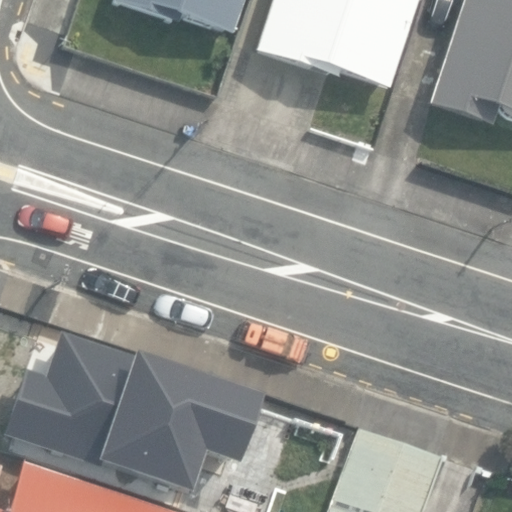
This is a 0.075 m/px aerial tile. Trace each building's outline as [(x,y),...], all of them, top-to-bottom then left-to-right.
[(157,15),(228,38),(240,0),(112,0),(110,7),(155,21),(157,15)] [(294,123),(368,148),(415,0),(267,0),(249,56),(310,76),(294,123)] [(493,114),(511,120),(511,0),(461,0),(426,108),(489,129),(493,114)] [(93,477),(186,507),(200,465),(227,473),(248,407),(222,399),(223,395),(93,353),(37,335),(1,445),(23,452),(23,454),(93,477)] [(325,511),(419,511),(437,460),(353,431),(325,511)] [(159,511),(93,491),(17,467),(1,511),(0,511),(0,468),(0,467),(0,466),(0,511),(159,511)]
